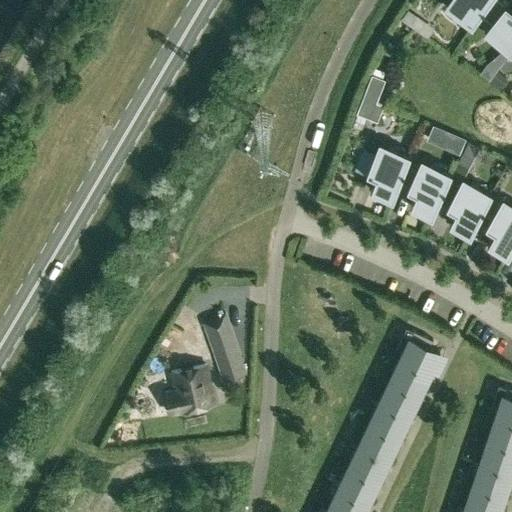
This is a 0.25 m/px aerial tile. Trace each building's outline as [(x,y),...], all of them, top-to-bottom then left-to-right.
[(457,0),(459,1),(451,11),(471,25),(484,6),(485,7),(489,1),(488,1),(488,0),(457,0)] [(498,28),(490,38),(509,52),(511,48),(511,9),(504,3),(490,21),(498,28)] [(413,27),(425,35),(432,24),(420,15),(413,27)] [(488,81),(499,89),(508,78),(497,69),(488,81)] [(384,79),(372,74),(363,97),(375,102),(384,79)] [(421,128),(431,132),(434,124),(425,120),(421,128)] [(463,146),(473,151),(477,143),(467,139),(463,146)] [(374,152),(365,173),(375,177),(370,189),(392,198),(400,176),(401,177),(403,170),(410,153),(388,144),(383,156),(374,152)] [(406,189),(415,193),(409,205),(431,215),(441,194),(444,188),(443,188),(451,171),(429,161),(424,172),(415,168),(406,189)] [(445,207),(454,211),(448,223),(469,234),(480,213),(480,214),(484,207),(483,207),(492,191),(471,180),(465,191),(456,186),(445,207)] [(484,226),(493,231),(486,243),(507,255),(511,246),(511,201),(504,211),(496,206),(484,226)] [(433,338),(406,325),(396,347),(403,350),(402,352),(432,367),(440,351),(429,346),(433,338)] [(230,328),(208,337),(225,379),(247,369),(230,328)] [(402,352),(391,375),(421,389),(432,367),(402,352)] [(175,390),(166,392),(170,411),(213,401),(205,364),(171,371),(175,390)] [(391,375),(380,397),(410,412),(421,389),(391,375)] [(511,387),(498,383),(490,405),(498,408),(497,410),(511,414),(511,387)] [(377,404),(370,419),(400,434),(410,412),(380,397),(379,400),(372,397),(370,400),(377,404)] [(511,414),(497,410),(489,433),(511,441),(511,414)] [(370,419),(359,442),(389,456),(400,434),(370,419)] [(511,441),(489,433),(481,457),(511,467),(511,441)] [(356,447),(348,464),(378,479),(389,456),(359,442),(358,443),(351,440),(349,444),(356,447)] [(479,464),(473,480),(505,491),(511,469),(511,467),(481,457),(480,460),(473,457),(471,461),(479,464)] [(348,464),(337,487),(367,501),(378,479),(348,464)] [(473,480),(465,504),(489,511),(497,511),(505,491),(473,480)] [(320,505),(320,506),(333,511),(362,511),(367,501),(337,487),(330,483),(329,487),(336,490),(327,508),(320,505)] [(464,509),(462,511),(489,511),(465,504),(465,505),(457,503),(456,507),(464,509)]
